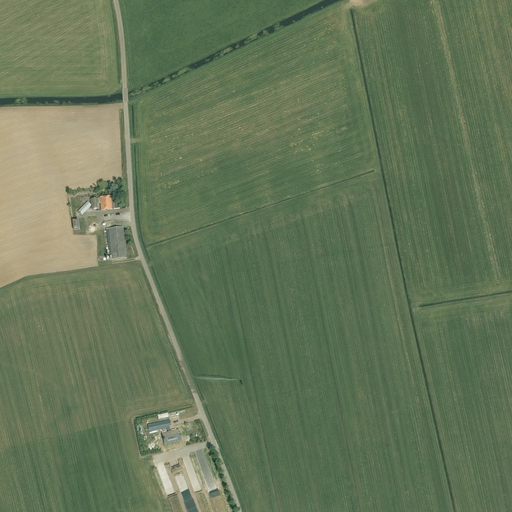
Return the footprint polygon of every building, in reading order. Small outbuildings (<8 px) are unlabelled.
[(101,211),(112,210),(110,196),(100,198),(101,211)] [(78,212),(82,215),(91,206),(87,202),(78,212)] [(123,228),(106,229),(107,234),(108,234),(110,257),(112,257),(112,260),(126,258),(123,228)] [(170,421),(148,426),(149,432),(166,428),(167,431),(170,430),(169,427),(171,426),(170,421)] [(181,440),(179,430),(162,433),(165,444),(181,440)]
